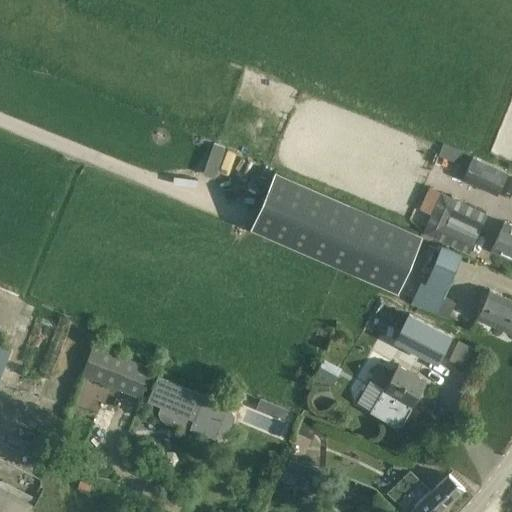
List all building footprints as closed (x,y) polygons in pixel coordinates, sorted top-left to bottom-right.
[(461,178),(497,195),(508,172),(471,155),(461,178)] [(275,171),(250,227),(398,291),(422,235),(275,171)] [(462,250),(469,253),(477,236),(447,223),(450,217),(480,231),(488,214),(440,192),(422,232),(441,241),(462,250)] [(493,249),(511,257),(511,226),(505,223),(493,249)] [(429,268),(451,277),(456,264),(462,250),(441,241),(435,254),(429,268)] [(456,298),(419,283),(411,302),(448,318),(456,298)] [(477,317),(511,332),(511,300),(490,290),(477,317)] [(394,341),(437,362),(451,334),(408,313),(394,341)] [(457,340),(449,359),(464,366),(473,347),(457,340)] [(0,376),(11,347),(0,342),(0,376)] [(86,379),(139,397),(150,366),(97,348),(86,379)] [(392,424),(394,424),(396,424),(398,424),(400,423),(403,421),(411,408),(407,406),(409,403),(412,405),(426,381),(397,364),(392,373),(377,366),(369,379),(384,387),(369,411),(392,424)] [(228,406),(157,376),(147,401),(160,406),(158,413),(160,418),(165,423),(172,426),(178,424),(214,439),(222,439),(226,437),(231,432),(235,422),(235,417),(233,411),(228,406)] [(249,403),(242,419),(281,438),(289,421),(249,403)] [(281,479),(316,493),(324,473),(289,459),(281,479)] [(403,511),(439,511),(463,489),(449,474),(432,492),(420,482),(396,506),(403,511)]
